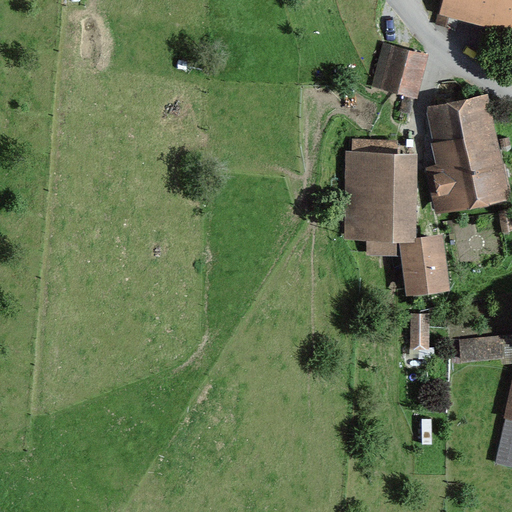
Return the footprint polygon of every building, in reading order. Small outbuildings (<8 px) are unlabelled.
[(511,17),(511,0),(447,0),(447,1),(511,17)] [(391,47),(382,83),(411,90),(420,54),(391,47)] [(507,199),(500,164),(488,166),(473,96),(435,104),(449,165),(430,170),(438,203),(477,194),(480,205),(507,199)] [(391,250),(391,231),(393,231),(393,141),(353,140),(353,231),(370,231),(370,250),(391,250)] [(401,240),(407,286),(436,282),(431,237),(401,240)] [(429,313),(411,313),(411,348),(429,348),(429,313)] [(511,333),(459,339),(461,362),(502,358),(503,363),(511,361),(511,333)] [(511,412),(502,457),(511,459),(511,412)]
